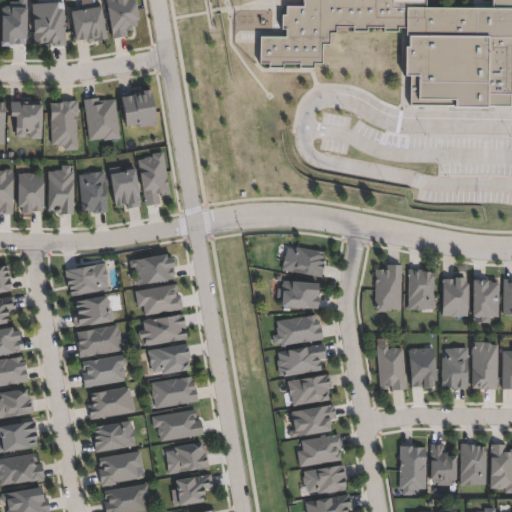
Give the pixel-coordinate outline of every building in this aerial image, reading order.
[(129,0),(134,25),(131,25),(132,30),(128,31),(129,34),(122,36),(123,40),(109,43),(102,2),(104,2),(105,0),(110,0),(111,1),(116,0),(129,0)] [(511,0),(511,28),(510,28),(509,96),(508,96),(508,107),(402,105),(402,33),(330,30),(330,34),(329,34),(330,35),(326,36),(325,46),(325,47),(317,47),(317,67),(316,67),(253,65),(254,50),(254,43),(233,43),(233,18),(239,11),(256,11),(255,37),(279,38),(281,10),(282,10),(282,9),(296,10),(298,4),(298,0),(511,0)] [(54,6),(54,13),(60,13),(62,49),(49,50),(49,48),(31,49),(30,37),(29,37),(28,24),(27,8),(54,6)] [(0,10),(6,10),(6,12),(21,12),(22,49),(0,49),(0,10)] [(96,11),(102,43),(84,46),(83,43),(70,45),(65,16),(96,11)] [(147,90),(154,126),(136,129),(135,125),(122,127),(117,98),(140,93),(139,91),(147,90)] [(96,99),(97,103),(113,101),(118,139),(102,142),(101,140),(87,142),(81,101),(96,99)] [(31,100),(31,103),(38,102),(38,140),(27,140),(27,135),(24,135),(24,137),(22,139),(15,139),(13,137),(13,134),(12,134),(12,117),(6,117),(7,103),(20,103),(20,100),(31,100)] [(73,102),(73,103),(76,102),(77,117),(73,117),(75,145),(66,146),(66,147),(56,147),(56,146),(50,146),(48,105),(59,104),(59,103),(73,102)] [(160,154),(167,196),(159,197),(159,194),(155,195),(157,205),(144,208),(141,192),(140,192),(137,173),(138,173),(136,161),(141,160),(142,159),(147,159),(149,159),(150,159),(149,156),(160,154)] [(68,168),(69,216),(55,217),(55,212),(44,211),(45,176),(51,176),(51,171),(57,171),(57,168),(68,168)] [(0,174),(9,174),(8,217),(0,216),(0,174)] [(137,209),(124,212),(123,210),(111,213),(105,179),(129,174),(137,209)] [(42,176),(41,213),(28,213),(28,214),(18,214),(18,208),(14,208),(14,176),(20,176),(20,175),(33,175),(33,176),(42,176)] [(104,213),(81,216),(76,177),(85,177),(100,175),(104,213)] [(295,247),(323,251),(322,263),(323,264),(321,276),(280,270),(282,256),(284,256),(285,249),(294,250),(295,247)] [(166,253),(167,257),(173,256),(174,265),(173,265),(176,277),(139,284),(139,282),(136,283),(135,276),(137,275),(136,266),(132,267),(130,260),(166,253)] [(110,287),(70,294),(66,269),(106,262),(110,287)] [(0,265),(7,264),(11,288),(0,289),(0,265)] [(384,312),(373,312),(374,269),(385,269),(385,265),(400,265),(399,310),(384,310),(384,312)] [(419,269),(419,271),(429,271),(429,272),(432,272),(432,310),(407,310),(407,269),(419,269)] [(462,277),(462,283),(465,283),(465,316),(441,316),(441,279),(451,279),(451,282),(452,282),(452,277),(462,277)] [(511,279),(511,315),(502,315),(502,279),(511,279)] [(315,284),(315,292),(318,292),(316,309),(279,306),(280,298),(276,297),(277,289),(281,289),(282,281),(315,284)] [(178,282),(183,307),(145,314),(143,304),(138,305),(136,289),(178,282)] [(495,285),(494,319),(487,319),(486,325),(478,324),(478,319),(469,318),(469,284),(495,285)] [(4,322),(0,322),(0,294),(14,292),(17,308),(6,309),(6,313),(2,313),(4,322)] [(106,294),(109,310),(112,309),(114,311),(115,317),(113,320),(76,326),(73,313),(77,312),(75,300),(106,294)] [(183,313),(189,337),(144,345),(143,336),(140,336),(138,328),(143,328),(143,319),(183,313)] [(313,315),(314,318),(317,318),(321,339),(280,347),(279,344),(273,345),(271,336),(276,335),(275,328),(276,328),(275,322),(313,315)] [(118,324),(119,330),(121,330),(122,339),(121,339),(122,350),(82,357),(77,331),(118,324)] [(0,327),(15,325),(22,350),(0,352),(0,327)] [(189,357),(191,368),(163,373),(162,370),(154,371),(152,364),(151,364),(149,350),(189,343),(191,357),(189,357)] [(317,359),(319,370),(311,372),(309,361),(303,362),(304,366),(300,367),(301,373),(277,378),(273,355),(322,345),(325,357),(317,359)] [(386,345),(386,350),(387,350),(388,349),(393,348),(395,349),(400,349),(404,390),(390,391),(390,386),(386,386),(387,389),(379,390),(375,346),(386,345)] [(494,390),(469,390),(469,346),(495,347),(494,390)] [(511,346),(511,391),(500,391),(500,352),(509,352),(509,346),(511,346)] [(465,349),(465,390),(451,389),(451,387),(443,387),(443,382),(440,382),(440,358),(443,358),(443,349),(451,349),(451,348),(465,349)] [(125,379),(85,386),(80,360),(125,353),(126,364),(122,364),(125,379)] [(0,358),(20,355),(21,362),(25,362),(27,379),(0,383),(0,358)] [(429,357),(431,384),(426,383),(427,389),(418,391),(417,388),(409,390),(405,359),(429,357)] [(326,394),(327,401),(291,407),(289,396),(288,396),(285,382),(327,374),(330,389),(327,389),(328,394),(326,394)] [(191,375),(192,380),(193,380),(195,388),(197,388),(199,400),(157,408),(155,397),(154,397),(153,389),(154,389),(153,382),(191,375)] [(130,385),(131,395),(133,395),(136,411),(92,419),(89,405),(92,404),(90,392),(130,385)] [(0,391),(27,387),(28,394),(30,393),(31,397),(33,397),(35,412),(0,417),(0,391)] [(327,429),(289,436),(288,431),(290,430),(288,419),(290,419),(290,411),(331,404),(333,417),(325,419),(327,429)] [(200,408),(205,433),(160,441),(157,427),(155,428),(153,416),(200,408)] [(41,446),(0,452),(0,446),(1,446),(0,441),(0,426),(36,420),(41,446)] [(133,422),(135,433),(137,433),(139,447),(99,454),(95,428),(133,422)] [(337,460),(292,466),(290,450),(297,450),(296,440),(334,434),(337,460)] [(212,469),(173,476),(168,453),(179,451),(178,449),(208,443),(212,469)] [(449,478),(424,479),(424,444),(437,443),(436,453),(449,455),(449,478)] [(499,444),(499,449),(511,448),(511,493),(500,492),(500,488),(485,488),(486,443),(499,444)] [(470,444),(470,445),(475,445),(475,448),(476,448),(476,447),(482,447),(482,485),(457,484),(457,444),(470,444)] [(408,446),(408,447),(421,447),(421,488),(414,488),(414,490),(408,490),(408,494),(399,494),(399,488),(396,488),(396,446),(408,446)] [(119,486),(106,488),(101,460),(143,453),(146,468),(140,469),(142,480),(119,484),(119,486)] [(0,461),(39,455),(41,465),(45,465),(47,480),(2,487),(0,476),(0,461)] [(340,478),(342,490),(313,495),(313,492),(306,493),(296,494),(295,487),(304,486),(303,484),(300,485),(299,477),(300,476),(300,471),(340,465),(342,478),(340,478)] [(206,503),(182,507),(178,482),(214,477),(216,489),(207,491),(208,495),(205,496),(206,503)] [(148,498),(148,499),(150,499),(151,506),(150,506),(150,511),(143,511),(110,511),(107,493),(151,486),(153,497),(148,498)] [(42,488),(44,499),(50,498),(52,511),(8,511),(7,502),(4,503),(4,495),(42,488)] [(341,511),(301,511),(300,501),(343,494),(345,507),(341,508),(341,511)]
